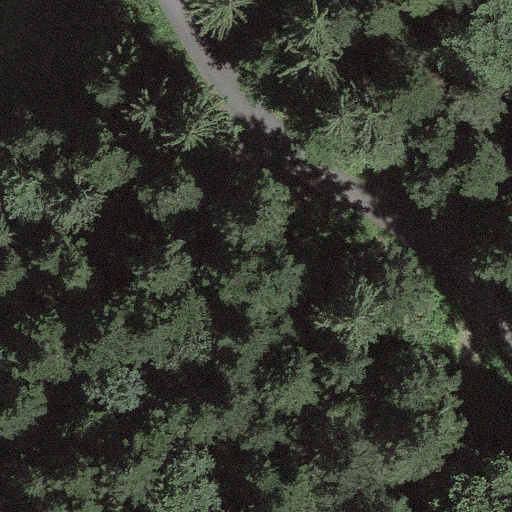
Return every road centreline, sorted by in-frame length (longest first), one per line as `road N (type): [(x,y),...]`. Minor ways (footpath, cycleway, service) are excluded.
road 1 (track): [(164,0),(226,101),(266,143),(438,257),(511,334)]
road 2 (track): [(457,511),(472,409),(475,291)]
